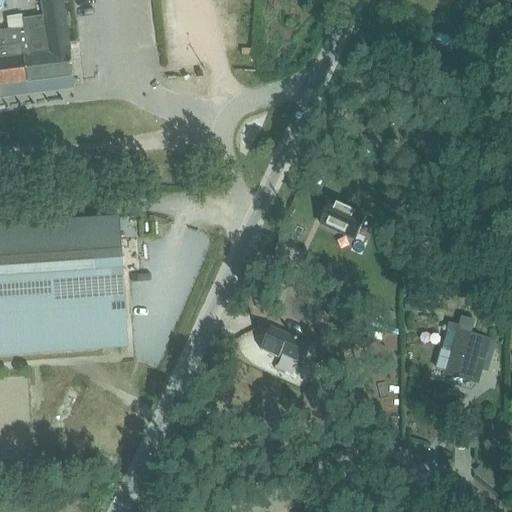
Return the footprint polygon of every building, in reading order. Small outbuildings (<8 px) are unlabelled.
[(0,84),(73,74),(62,0),(40,0),(42,15),(22,18),(22,14),(6,16),(7,29),(0,29),(0,84)] [(477,134),(471,154),(487,159),(494,139),(477,134)] [(351,236),(360,209),(330,200),(322,227),(351,236)] [(0,355),(127,346),(117,218),(0,226),(0,355)] [(429,293),(428,276),(425,277),(424,267),(409,269),(410,278),(408,278),(410,295),(429,293)] [(437,369),(477,381),(480,371),(488,373),(496,343),(490,341),(490,339),(473,334),(476,320),(462,316),(451,352),(443,350),(437,369)] [(257,346),(299,364),(305,349),(264,331),(257,346)] [(195,485),(183,480),(177,492),(190,497),(195,485)] [(0,497),(0,511),(27,511),(25,494),(0,497)]
